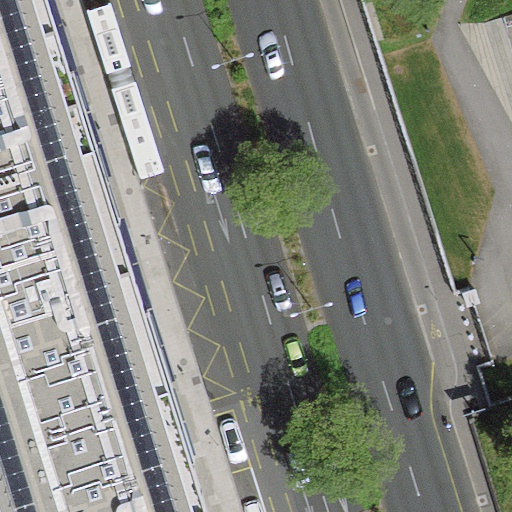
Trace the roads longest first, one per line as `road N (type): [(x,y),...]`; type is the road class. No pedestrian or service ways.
road 1 (primary): [(433,511),(272,0)]
road 2 (primary): [(169,0),(329,511)]
